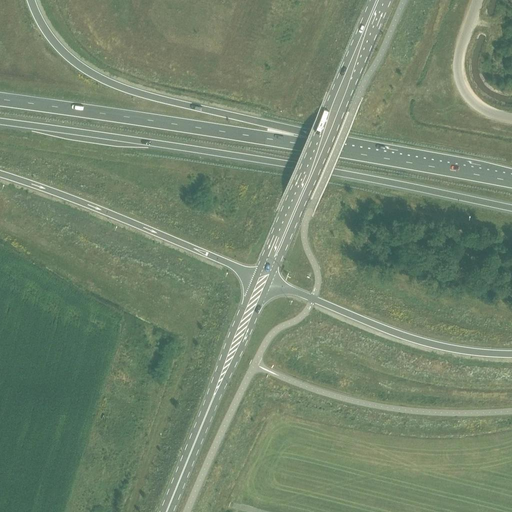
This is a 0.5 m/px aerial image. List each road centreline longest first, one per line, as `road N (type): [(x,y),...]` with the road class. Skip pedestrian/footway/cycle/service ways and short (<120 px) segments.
road 1 (trunk): [(0,121),(511,208)]
road 2 (trunk): [(356,152),(97,76),(49,38),(30,0)]
road 3 (trunk): [(356,152),(0,100)]
road 4 (primary): [(263,277),(379,0)]
road 5 (trunk): [(0,172),(263,277)]
road 6 (trunk): [(263,277),(406,335),(511,351)]
road 7 (primary): [(166,511),(263,277)]
road 8 (trunk): [(511,181),(356,152)]
road 9 (unclassified): [(511,118),(475,105),(463,90),(460,51),(477,0)]
